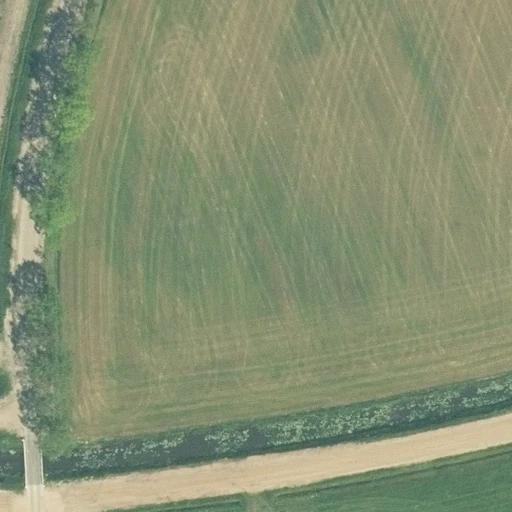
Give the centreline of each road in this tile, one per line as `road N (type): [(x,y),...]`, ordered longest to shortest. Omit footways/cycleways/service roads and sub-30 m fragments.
road 1 (track): [(0,506),(372,453),(511,423)]
road 2 (unclassified): [(34,511),(24,267),(51,74),(72,0)]
